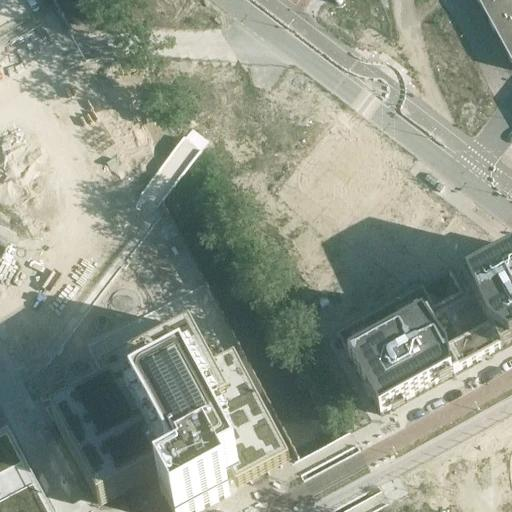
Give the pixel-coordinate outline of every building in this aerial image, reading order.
[(506,9),(511,1),(511,0),(475,0),(491,29),(506,9)] [(511,14),(506,9),(491,29),(511,66),(511,14)] [(347,334),(338,339),(344,351),(349,360),(354,369),(357,374),(362,383),(367,391),(371,399),(381,417),(481,362),(489,357),(511,344),(511,252),(505,247),(449,278),(461,298),(434,313),(423,292),(347,334)] [(109,394),(53,424),(92,498),(166,459),(172,471),(180,485),(161,495),(170,511),(203,511),(230,498),(225,488),(231,485),(285,456),(243,378),(221,389),(198,346),(169,361),(162,347),(102,379),(109,394)] [(46,511),(11,447),(0,452),(0,511),(46,511)]
